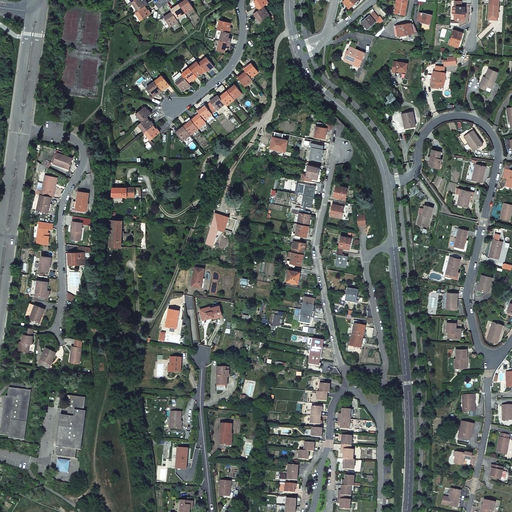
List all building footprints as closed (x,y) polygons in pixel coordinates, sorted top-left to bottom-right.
[(143,0),(136,0),(132,3),(138,11),(144,6),(148,4),(145,0),(144,1),(143,0)] [(183,1),(178,4),(179,5),(185,13),(193,8),(187,0),(186,0),(183,2),(183,1)] [(266,0),(255,0),(254,1),(257,5),(256,6),(259,10),(263,7),(268,3),(266,0)] [(344,0),(343,2),(348,8),(357,0),(344,0)] [(396,0),(395,13),(405,15),(407,0),(396,0)] [(174,6),(170,9),(172,12),(177,19),(185,13),(179,5),(175,7),(174,6)] [(489,5),(488,19),(497,20),(498,5),(489,5)] [(138,11),(136,12),(141,21),(151,14),(148,10),(147,11),(144,6),(138,11)] [(259,10),(254,13),(256,18),(257,17),(260,21),(269,15),(263,7),(259,10)] [(456,7),(455,20),(464,21),(465,7),(461,7),(456,7)] [(167,14),(163,17),(170,27),(178,21),(177,19),(172,12),(168,15),(167,14)] [(419,12),(417,19),(421,20),(420,22),(429,24),(431,15),(419,12)] [(370,15),(361,22),(367,29),(376,22),(370,15)] [(220,20),(218,30),(222,31),(229,33),(230,28),(229,28),(231,23),(220,20)] [(411,24),(396,26),(398,35),(412,33),(411,24)] [(453,30),(449,44),(458,47),(462,33),(453,30)] [(222,31),(220,41),(230,43),(231,38),(228,38),(229,33),(222,31)] [(220,41),(217,50),(224,52),(225,47),(229,48),(230,43),(220,41)] [(365,53),(350,47),(344,60),(359,67),(365,53)] [(207,57),(199,64),(205,71),(205,72),(209,69),(210,70),(214,67),(207,57)] [(443,61),(444,66),(456,64),(455,57),(447,58),(448,60),(443,61)] [(393,61),(392,72),(396,72),(396,71),(401,72),(406,72),(407,63),(393,61)] [(197,62),(189,68),(196,76),(200,73),(201,74),(205,71),(199,64),(197,62)] [(247,66),(243,69),(246,72),(250,78),(258,72),(252,64),(248,67),(247,66)] [(444,67),(436,66),(435,72),(433,71),(432,81),(431,80),(430,86),(440,87),(441,82),(444,82),(445,73),(443,73),(444,67)] [(189,68),(182,74),(183,76),(188,83),(192,80),(193,81),(197,77),(196,76),(189,68)] [(498,73),(489,69),(485,78),(482,84),(481,84),(479,87),(485,90),(487,86),(491,88),(498,73)] [(241,74),(237,77),(244,86),(252,80),(250,78),(246,72),(242,75),(241,74)] [(162,76),(154,82),(161,90),(165,87),(165,88),(169,85),(162,76)] [(183,76),(175,83),(182,91),(186,88),(187,89),(191,85),(188,83),(183,76)] [(154,82),(146,88),(153,97),(157,94),(158,94),(162,91),(161,90),(154,82)] [(231,87),(227,90),(227,91),(234,99),(242,93),(235,85),(231,88),(231,87)] [(223,93),(219,96),(225,104),(226,106),(234,99),(227,91),(224,94),(223,93)] [(214,97),(210,101),(211,102),(215,108),(217,109),(217,110),(225,104),(219,96),(218,95),(214,98),(214,97)] [(211,102),(206,106),(212,113),(215,111),(214,109),(215,108),(211,102)] [(201,108),(197,111),(199,114),(204,120),(211,114),(212,114),(212,113),(206,106),(205,106),(202,109),(201,108)] [(144,107),(136,114),(142,122),(146,118),(151,114),(148,110),(147,111),(144,107)] [(392,115),(384,112),(385,121),(392,120),(392,115)] [(412,112),(402,114),(405,129),(415,126),(412,112)] [(195,116),(191,119),(191,120),(198,128),(199,128),(205,123),(206,122),(204,120),(199,114),(195,117),(195,116)] [(204,120),(206,122),(207,123),(214,118),(211,114),(204,120)] [(142,122),(138,125),(144,132),(153,126),(154,125),(150,121),(149,122),(146,118),(142,122)] [(187,122),(183,125),(184,126),(190,135),(191,134),(198,129),(198,128),(191,120),(188,123),(187,122)] [(317,122),(315,137),(325,138),(327,128),(332,129),(333,125),(317,122)] [(205,123),(199,128),(201,131),(208,126),(205,123)] [(153,126),(144,132),(151,140),(160,133),(157,129),(156,130),(153,126)] [(179,129),(175,132),(183,141),(190,135),(184,126),(180,129),(179,129)] [(198,129),(191,134),(194,138),(200,132),(198,129)] [(482,144),(473,131),(464,137),(474,151),(482,144)] [(273,142),(272,149),(283,152),(286,140),(282,139),(283,134),(275,132),(274,138),(273,137),(272,142),(273,142)] [(309,141),(307,149),(311,149),(311,148),(312,148),(323,150),(323,146),(317,144),(317,142),(312,141),(312,142),(309,141)] [(312,148),(310,159),(321,161),(323,150),(312,148)] [(441,152),(432,150),(430,157),(432,158),(431,166),(435,167),(435,168),(439,169),(441,160),(439,159),(441,152)] [(69,167),(73,158),(57,153),(53,163),(61,166),(61,164),(69,167)] [(483,166),(475,164),(472,180),(482,182),(483,175),(482,174),(483,166)] [(306,176),(306,177),(312,178),(317,179),(318,174),(320,175),(321,169),(319,169),(319,168),(315,167),(315,166),(309,165),(306,176)] [(511,170),(505,169),(503,177),(508,178),(506,186),(511,187),(511,170)] [(45,175),(42,191),(40,191),(39,194),(47,195),(47,192),(51,193),(55,177),(45,175)] [(297,194),(303,195),(314,197),(316,186),(299,183),(297,194)] [(336,186),(334,197),(340,198),(345,199),(345,198),(346,193),(349,193),(350,189),(347,189),(347,188),(336,186)] [(112,197),(127,197),(126,188),(112,188),(112,197)] [(470,192),(461,189),(460,194),(457,205),(467,207),(470,199),(470,198),(469,198),(470,192)] [(86,211),(89,193),(78,191),(77,201),(76,209),(86,211)] [(37,210),(40,194),(35,193),(31,209),(37,210)] [(48,213),(51,197),(40,194),(37,210),(48,213)] [(301,205),(301,206),(306,207),(312,208),(313,204),(315,204),(315,199),(314,198),(314,197),(303,195),(301,205)] [(509,220),(511,209),(511,205),(504,203),(501,218),(509,220)] [(333,205),(331,215),(341,217),(343,207),(338,206),(333,205)] [(430,217),(433,208),(425,206),(422,215),(420,215),(417,224),(426,227),(428,217),(430,217)] [(216,213),(206,244),(213,246),(218,228),(225,230),(229,217),(216,213)] [(300,214),(298,224),(309,226),(309,225),(310,225),(311,220),(310,219),(310,215),(305,214),(300,213),(300,214)] [(356,215),(358,227),(366,226),(365,215),(356,215)] [(121,247),(122,221),(111,220),(110,246),(121,247)] [(48,245),(49,235),(47,235),(48,232),(48,229),(53,229),(53,223),(39,221),(38,228),(40,228),(39,234),(37,234),(36,243),(48,245)] [(81,231),(82,222),(72,221),(71,230),(72,230),(71,239),(79,240),(80,231),(81,231)] [(296,234),(301,235),(306,236),(307,232),(310,233),(310,227),(308,227),(309,226),(298,224),(296,234)] [(465,240),(468,231),(459,229),(454,247),(463,249),(465,240)] [(339,247),(343,248),(349,249),(351,238),(341,236),(339,247)] [(454,249),(465,252),(468,240),(465,240),(463,249),(454,247),(454,249)] [(498,259),(503,242),(493,240),(489,257),(498,259)] [(294,242),(292,252),(305,255),(306,249),(304,249),(305,244),(299,243),(294,242)] [(91,247),(78,247),(84,247),(84,252),(84,256),(85,263),(86,263),(86,256),(90,256),(90,252),(91,252),(91,247)] [(84,256),(84,252),(79,252),(68,253),(68,265),(82,264),(82,257),(84,256)] [(291,262),(290,263),(295,264),(301,265),(302,260),(304,260),(305,255),(292,252),(291,258),(291,262)] [(337,255),(335,266),(346,267),(346,265),(347,266),(348,262),(347,262),(348,257),(342,255),(337,254),(337,255)] [(49,265),(50,257),(41,256),(39,269),(49,270),(50,265),(49,265)] [(456,277),(460,259),(450,257),(448,268),(447,268),(446,274),(456,277)] [(201,287),(203,278),(204,269),(195,267),(192,286),(201,287)] [(289,271),(287,281),(297,283),(298,283),(300,272),(294,271),(289,270),(289,271)] [(488,292),(492,278),(481,275),(478,290),(488,292)] [(48,282),(37,280),(35,295),(46,297),(47,290),(47,286),(48,282)] [(348,288),(346,295),(357,297),(358,290),(348,288)] [(457,293),(447,293),(446,309),(455,309),(455,303),(457,303),(457,293)] [(346,295),(345,301),(356,303),(357,297),(346,295)] [(304,297),(303,303),(314,305),(315,299),(305,297),(304,297)] [(30,303),(24,317),(29,319),(34,305),(30,303)] [(303,303),(302,310),(313,311),(314,305),(303,303)] [(361,304),(359,316),(367,317),(368,311),(367,311),(368,305),(361,304)] [(39,323),(44,309),(34,305),(29,319),(39,323)] [(208,318),(213,316),(213,317),(213,318),(222,316),(219,306),(211,308),(210,307),(200,310),(200,311),(203,320),(209,318),(208,318)] [(169,309),(166,326),(175,328),(176,319),(178,319),(179,310),(169,309)] [(302,310),(301,316),(312,318),(313,311),(302,310)] [(275,315),(273,325),(280,327),(281,327),(281,326),(280,325),(282,316),(275,315)] [(301,316),(299,322),(310,324),(312,318),(301,316)] [(502,325),(493,322),(487,340),(497,343),(500,334),(499,333),(502,325)] [(456,323),(447,323),(446,332),(448,332),(448,338),(459,339),(459,329),(456,328),(456,323)] [(354,325),(352,335),(363,337),(363,336),(364,336),(365,332),(364,332),(365,327),(359,325),(354,324),(354,325)] [(364,336),(364,337),(372,338),(373,328),(366,327),(365,332),(364,336)] [(22,334),(21,342),(19,342),(18,350),(28,352),(29,343),(31,344),(32,336),(33,329),(25,328),(24,335),(22,334)] [(350,345),(350,346),(355,347),(361,348),(361,344),(364,344),(365,339),(362,339),(363,337),(352,335),(350,345)] [(79,363),(81,347),(82,340),(75,339),(74,346),(72,346),(71,354),(73,354),(72,362),(79,363)] [(313,339),(312,345),(323,347),(324,341),(313,339)] [(312,345),(311,351),(322,353),(323,347),(312,345)] [(56,352),(46,348),(41,359),(51,363),(56,352)] [(467,359),(466,349),(456,349),(456,359),(454,359),(454,368),(465,368),(465,359),(467,359)] [(311,351),(310,357),(321,359),(322,353),(311,351)] [(170,365),(170,372),(181,373),(181,358),(171,357),(170,365)] [(310,357),(308,364),(319,366),(321,359),(310,357)] [(229,377),(230,371),(226,371),(226,368),(218,368),(217,385),(226,386),(228,386),(229,377)] [(320,383),(319,392),(327,392),(329,393),(330,384),(320,383)] [(5,396),(0,434),(9,435),(9,438),(25,440),(31,390),(9,387),(7,396),(5,396)] [(317,392),(316,400),(327,401),(327,392),(319,392),(317,392)] [(57,446),(56,455),(75,458),(76,449),(81,449),(86,411),(84,411),(85,398),(68,395),(66,409),(70,410),(69,416),(60,415),(56,446),(57,446)] [(475,411),(475,395),(473,395),(462,395),(463,411),(475,411)] [(511,419),(511,405),(502,405),(503,420),(511,419)] [(312,406),(311,415),(321,416),(321,411),(322,407),(312,406)] [(339,415),(338,418),(350,419),(351,409),(342,409),(341,414),(341,415),(339,415)] [(171,411),(169,428),(180,429),(182,412),(171,411)] [(311,415),(310,424),(314,424),(320,425),(320,421),(321,416),(311,415)] [(340,424),(340,429),(349,429),(350,419),(338,418),(338,422),(341,422),(340,424)] [(462,422),(458,438),(458,441),(468,443),(468,440),(470,430),(472,430),(473,424),(462,422)] [(221,434),(220,445),(223,445),(230,446),(230,435),(231,435),(232,426),(221,424),(220,433),(221,434)] [(312,428),(312,436),(322,437),(322,428),(320,428),(313,428),(312,428)] [(508,446),(509,439),(508,439),(509,435),(501,433),(500,437),(499,437),(496,452),(505,454),(506,446),(508,446)] [(231,448),(232,435),(231,435),(230,435),(230,446),(223,445),(223,447),(231,448)] [(342,440),(341,445),(347,445),(351,446),(352,436),(339,435),(339,438),(342,439),(342,440)] [(304,442),(304,451),(309,451),(314,452),(314,443),(304,442)] [(177,448),(175,470),(186,470),(188,449),(177,448)] [(343,454),(343,459),(353,460),(354,450),(347,449),(341,449),(341,452),(343,453),(343,454)] [(299,450),(298,459),(308,460),(309,451),(304,451),(299,450)] [(465,453),(465,454),(457,452),(456,456),(454,463),(463,465),(464,458),(465,458),(471,460),(472,454),(465,453)] [(354,470),(355,460),(353,460),(343,459),(343,463),(345,463),(345,464),(345,469),(354,470)] [(289,464),(288,472),(298,473),(298,465),(289,464)] [(501,480),(503,471),(502,471),(502,467),(491,465),(491,469),(492,469),(490,477),(501,480)] [(288,472),(287,479),(290,480),(296,480),(297,480),(298,473),(288,472)] [(342,481),(342,485),(352,486),(353,486),(354,476),(345,475),(345,480),(345,482),(342,481)] [(220,481),(219,496),(230,497),(230,490),(231,483),(231,482),(220,481)] [(285,491),(285,492),(295,493),(295,484),(289,483),(285,483),(285,484),(285,491)] [(338,491),(338,495),(344,495),(351,496),(351,491),(352,486),(342,485),(341,490),(341,491),(338,491)] [(457,507),(459,497),(461,491),(451,489),(449,498),(443,497),(442,504),(447,505),(457,507)] [(286,498),(286,506),(296,506),(296,499),(286,498)] [(340,504),(340,509),(349,510),(350,500),(344,499),(338,499),(337,502),(340,502),(340,504)] [(180,500),(179,511),(189,511),(190,508),(190,505),(193,505),(193,504),(193,501),(180,500)] [(493,511),(495,502),(484,500),(483,504),(482,508),(481,508),(480,511),(491,511),(492,511),(493,511)]
